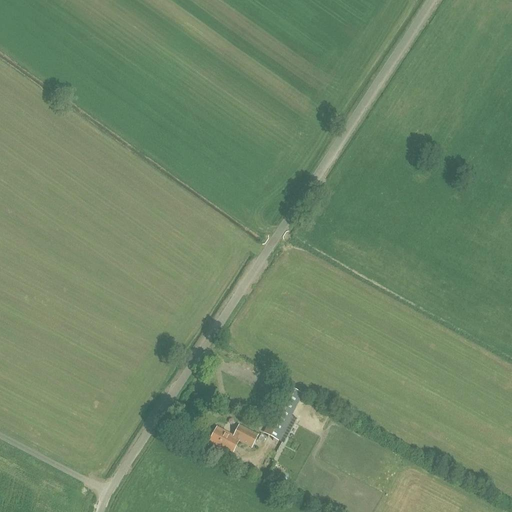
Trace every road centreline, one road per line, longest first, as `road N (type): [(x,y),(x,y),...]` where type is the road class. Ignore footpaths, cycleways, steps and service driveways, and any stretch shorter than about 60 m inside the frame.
road 1 (unclassified): [(107,494),(433,0)]
road 2 (unclassified): [(107,494),(0,437)]
